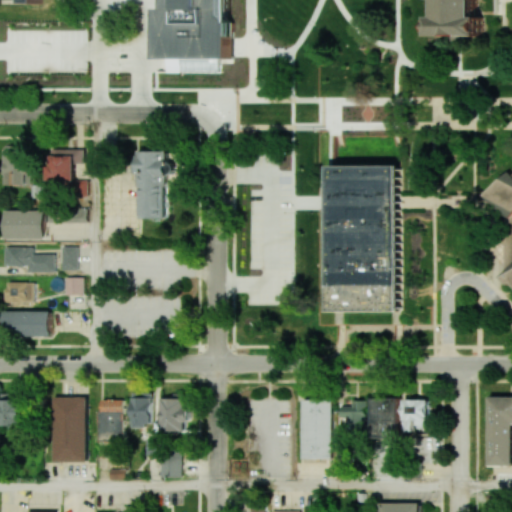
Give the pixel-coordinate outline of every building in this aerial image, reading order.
[(234,0),(234,50),(234,58),(220,58),(220,71),(169,71),(169,58),(162,58),(162,9),(170,9),(170,0),(234,0)] [(479,0),(479,4),(477,4),(477,21),(481,21),(482,40),(433,40),(433,21),(439,21),(439,3),(434,3),(434,0),(479,0)] [(7,23),(8,48),(71,50),(69,23),(7,23)] [(48,181),(74,183),(75,162),(84,163),(84,148),(47,148),(48,181)] [(6,151),(7,163),(4,162),(5,175),(7,175),(8,185),(26,185),(26,174),(30,175),(30,163),(25,163),(25,151),(6,151)] [(138,153),(141,220),(171,222),(170,182),(176,182),(175,151),(138,153)] [(329,162),(331,301),(318,301),(319,326),(397,326),(397,311),(405,311),(401,162),(329,162)] [(511,172),(510,171),(487,194),(510,218),(496,234),(505,244),(505,267),(507,269),(504,272),(511,280),(511,279),(511,172)] [(6,211),(6,239),(45,239),(45,211),(6,211)] [(62,246),(63,269),(78,270),(78,246),(62,246)] [(5,264),(28,265),(28,271),(55,271),(54,253),(34,253),(33,247),(5,247),(5,264)] [(66,276),(66,293),(84,295),(84,277),(66,276)] [(0,280),(1,304),(26,304),(26,301),(35,301),(35,283),(27,283),(27,280),(0,280)] [(3,335),(52,338),(52,310),(2,310),(3,335)] [(131,392),(131,428),(153,427),(152,393),(131,392)] [(511,464),(511,395),(491,396),(491,465),(511,464)] [(0,396),(0,430),(28,430),(28,396),(0,396)] [(55,397),(55,460),(88,461),(88,397),(55,397)] [(100,397),(100,434),(126,434),(125,399),(100,397)] [(162,397),(162,433),(183,434),(183,423),(190,422),(190,409),(183,408),(183,398),(162,397)] [(402,398),(375,397),(374,434),(401,435),(402,398)] [(334,459),(335,399),(305,399),(304,458),(334,459)] [(430,399),(406,399),(405,424),(430,425),(430,399)] [(344,417),(348,417),(348,432),(367,431),(366,400),(356,400),(357,405),(343,406),(344,417)] [(148,455),(161,455),(161,440),(148,440),(148,455)] [(160,448),(161,477),(182,478),(182,449),(160,448)] [(127,468),(111,468),(111,479),(127,479),(127,468)] [(422,511),(422,503),(382,502),(382,511),(422,511)]
